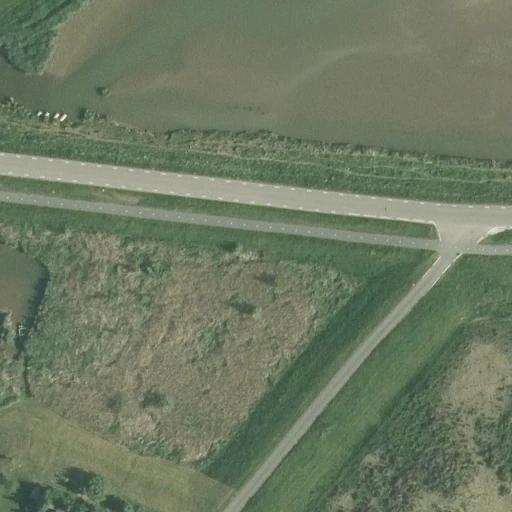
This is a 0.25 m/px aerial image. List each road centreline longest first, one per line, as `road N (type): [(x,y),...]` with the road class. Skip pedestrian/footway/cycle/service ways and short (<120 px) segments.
road 1 (secondary): [(0,165),(479,215)]
road 2 (residential): [(238,511),(479,215)]
